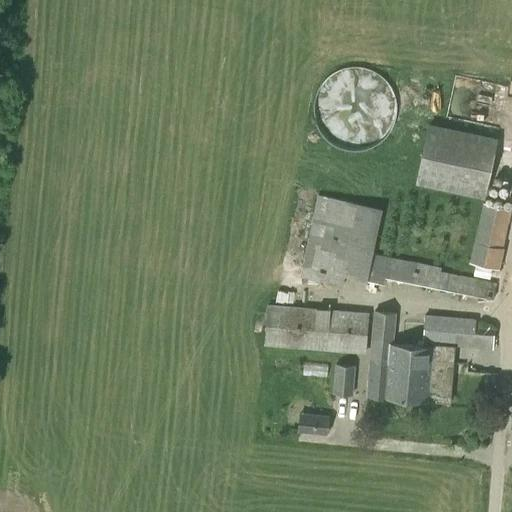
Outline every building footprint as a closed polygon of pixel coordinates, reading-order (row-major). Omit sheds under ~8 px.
[(485,198),(498,137),(428,122),(415,183),(485,198)] [(300,277),(343,286),(360,204),(318,194),(300,277)] [(470,261),(502,265),(510,206),(479,202),(470,261)] [(496,282),(495,282),(448,273),(449,267),(419,262),(389,256),(373,253),(369,273),(386,277),(493,299),(496,282)] [(366,353),(370,312),(268,304),(264,345),(366,353)] [(432,346),(394,342),(397,313),(374,311),(366,396),(429,402),(429,400),(450,402),(455,346),(493,349),(495,328),(475,326),(476,318),(425,313),(422,343),(432,344),(432,346)] [(353,394),(356,365),(335,363),(333,392),(353,394)] [(309,396),(279,396),(279,416),(309,413),(309,396)]
